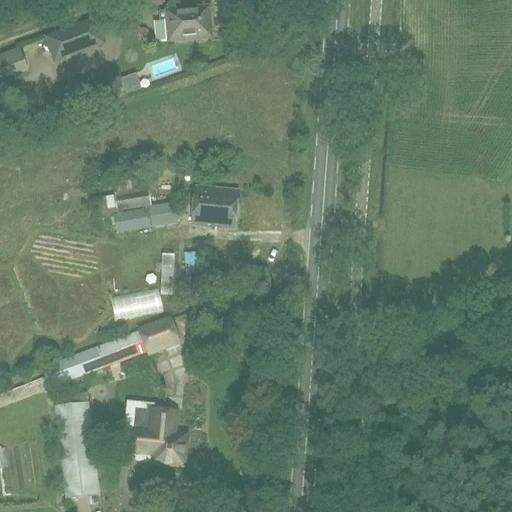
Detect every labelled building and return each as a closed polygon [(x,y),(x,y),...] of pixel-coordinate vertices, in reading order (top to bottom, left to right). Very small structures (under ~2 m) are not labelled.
[(181,9),(181,3),(166,4),(166,9),(158,10),(159,20),(157,20),(159,40),(210,36),(208,7),(181,9)] [(96,19),(45,37),(57,66),(70,61),(68,57),(80,53),(82,55),(106,46),(96,19)] [(0,79),(26,70),(19,51),(0,58),(0,79)] [(235,229),(238,190),(194,186),(191,225),(235,229)] [(149,192),(115,197),(117,213),(149,208),(149,207),(151,207),(149,192)] [(151,207),(149,207),(149,208),(152,228),(179,225),(175,203),(151,207)] [(146,209),(113,216),(117,233),(117,235),(149,228),(146,209)] [(156,325),(41,370),(49,390),(59,386),(58,386),(68,382),(147,353),(147,354),(177,342),(168,320),(156,325)] [(66,499),(99,495),(88,402),(54,406),(66,499)] [(185,435),(173,434),(175,412),(165,412),(152,410),(135,409),(133,431),(131,431),(129,452),(153,455),(152,462),(183,465),(185,435)]
